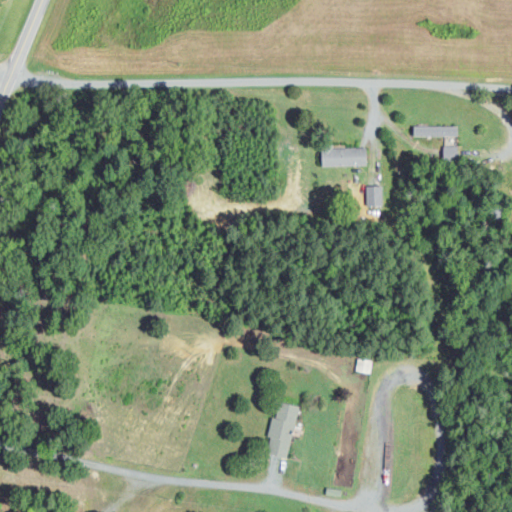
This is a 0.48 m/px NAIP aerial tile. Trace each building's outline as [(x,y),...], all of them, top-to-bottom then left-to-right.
[(458,136),(458,125),(414,125),(414,136),(458,136)] [(458,146),(444,145),(444,162),(458,163),(458,146)] [(367,165),(367,147),(322,148),(322,166),(367,165)] [(383,206),(382,185),(366,186),(367,206),(383,206)] [(288,458),(299,406),(277,401),(270,437),(271,438),(267,454),(288,458)]
